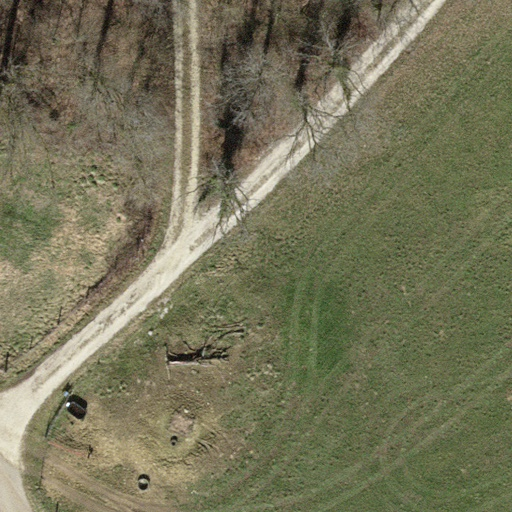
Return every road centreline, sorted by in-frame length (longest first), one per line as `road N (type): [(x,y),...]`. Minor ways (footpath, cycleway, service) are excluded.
road 1 (track): [(0,428),(181,257),(417,0)]
road 2 (track): [(180,0),(181,257)]
